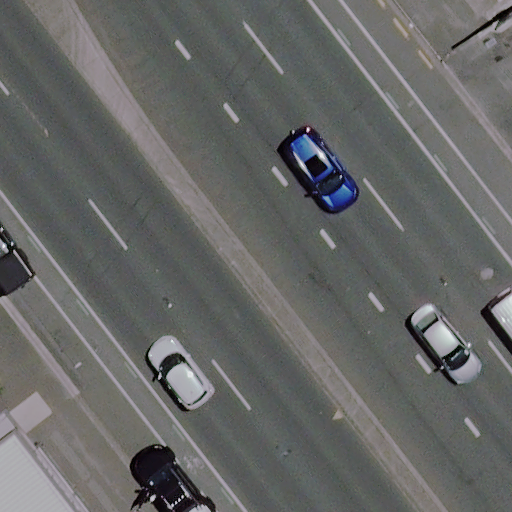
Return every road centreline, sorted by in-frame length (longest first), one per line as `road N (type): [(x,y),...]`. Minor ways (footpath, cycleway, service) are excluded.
road 1 (secondary): [(316,511),(0,92)]
road 2 (secondary): [(223,0),(511,376)]
